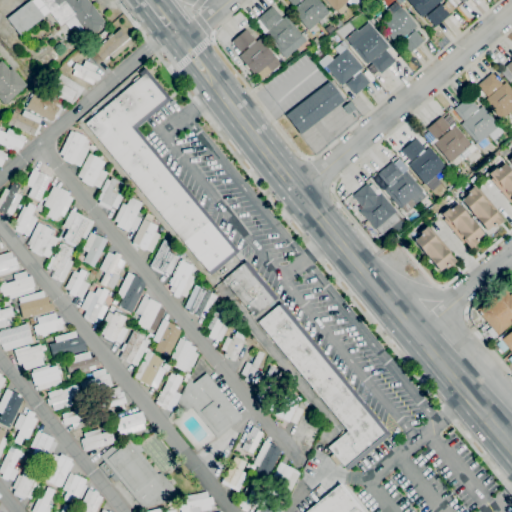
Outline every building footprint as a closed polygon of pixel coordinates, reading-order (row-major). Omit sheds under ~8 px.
[(91,36),(79,21),(67,30),(63,23),(60,25),(49,11),(43,15),(44,16),(20,35),(6,18),(29,0),(87,0),(106,24),(91,36)] [(312,35),(308,30),(307,31),(291,11),(303,0),(317,0),(332,17),(326,22),(325,21),(320,25),(318,22),(316,24),(319,29),(312,35)] [(344,5),(347,6),(351,10),(340,19),(334,12),(335,12),(324,0),(360,0),(352,8),(347,2),(343,5),(344,5)] [(442,0),(421,18),(405,0),(442,0)] [(434,27),(425,16),(440,4),(449,15),(434,27)] [(267,31),(257,19),(271,6),(281,18),(267,31)] [(408,53),(398,41),(395,44),(378,25),(379,24),(374,19),(381,13),(386,18),(399,7),(416,26),(406,35),(407,37),(414,30),(423,41),(408,53)] [(285,59),(280,54),(264,34),(285,16),(302,35),(302,36),(306,41),(285,59)] [(337,28),(333,23),(338,19),(342,24),(337,28)] [(380,74),(370,61),(366,64),(345,39),(366,21),(387,46),(384,49),(395,61),(380,74)] [(377,29),(372,23),(375,21),(380,27),(377,29)] [(328,34),(324,29),(330,25),(332,27),(333,26),(335,29),(328,34)] [(97,65),(89,55),(108,39),(106,36),(111,33),(112,35),(120,28),(132,42),(112,59),(109,55),(97,65)] [(259,82),(238,56),(248,48),(246,46),(239,52),(231,42),(245,29),(256,41),(259,39),(280,64),(271,72),(259,82)] [(355,95),(344,83),(341,86),(325,67),(323,68),(317,62),(326,54),(327,55),(328,54),(333,59),(339,54),(334,48),(343,41),(348,47),(346,48),(362,67),(359,71),(369,83),(355,95)] [(508,82),(510,80),(511,82),(511,58),(498,70),(508,82)] [(92,85),(72,75),(74,70),(72,68),(75,63),(82,66),(84,60),(97,66),(94,72),(100,75),(97,81),(94,80),(92,85)] [(4,105),(0,100),(0,61),(1,61),(9,70),(11,68),(26,85),(4,105)] [(210,275),(84,123),(141,76),(138,73),(144,68),(171,99),(136,128),(239,252),(210,275)] [(487,97),(477,85),(491,73),(501,84),(487,97)] [(71,104),(48,90),(55,79),(57,80),(60,74),(83,88),(79,95),(71,104)] [(299,135),(284,115),(328,82),(343,101),(299,135)] [(511,110),(500,120),(483,100),(505,82),(511,90),(511,110)] [(52,122),(25,108),(32,94),(42,99),(45,93),(64,104),(57,117),(52,122)] [(483,150),(478,144),(477,145),(460,125),(464,122),(453,109),(468,97),(478,109),(482,106),(498,126),(484,138),(489,144),(483,150)] [(35,136),(33,135),(32,135),(7,123),(13,112),(21,115),(23,110),(41,119),(38,124),(40,126),(35,136)] [(435,140),(426,129),(441,116),(450,127),(435,140)] [(450,163),(433,144),(453,126),(470,145),(450,163)] [(17,153),(0,143),(0,131),(5,134),(8,128),(25,137),(22,142),(23,142),(20,149),(19,148),(17,153)] [(80,166),(62,158),(63,156),(59,154),(71,129),(75,131),(75,132),(86,137),(83,143),(89,146),(80,166)] [(410,161),(401,150),(415,138),(424,148),(410,161)] [(424,184),(408,165),(428,147),(445,167),(424,184)] [(100,188),(93,185),(92,186),(86,184),(80,180),(81,178),(77,176),(88,153),(99,159),(104,162),(100,170),(107,173),(100,188)] [(400,209),(384,189),(387,186),(377,174),(392,161),(402,173),(405,171),(422,191),(421,192),(425,197),(416,205),(411,200),(400,209)] [(511,202),(488,174),(495,168),(496,170),(504,163),(511,172),(511,202)] [(38,201),(27,195),(31,188),(25,185),(32,169),(38,172),(39,171),(51,177),(38,201)] [(109,210),(98,204),(99,201),(96,199),(106,179),(109,181),(111,177),(123,183),(119,190),(124,193),(124,194),(126,195),(123,201),(121,199),(116,209),(111,206),(109,210)] [(4,216),(0,213),(0,196),(4,188),(8,190),(13,181),(20,185),(18,189),(23,191),(20,195),(21,196),(11,215),(5,212),(4,216)] [(381,236),(376,230),(375,230),(359,211),(362,208),(352,196),(366,183),(377,196),(380,193),(397,212),(395,213),(400,219),(381,236)] [(55,220),(46,215),(49,209),(43,205),(53,186),(59,189),(60,189),(69,193),(68,196),(72,198),(63,217),(59,215),(58,217),(57,216),(55,220)] [(486,231),(460,200),(468,194),(466,192),(473,186),(477,190),(479,189),(499,213),(497,214),(502,220),(494,227),(493,225),(486,231)] [(127,231),(116,226),(117,223),(113,220),(122,203),(126,205),(130,197),(142,203),(135,216),(141,219),(135,230),(129,227),(127,231)] [(28,236),(22,233),(21,234),(14,230),(15,228),(12,226),(23,206),(26,208),(28,203),(35,206),(30,216),(37,219),(28,236)] [(40,212),(35,209),(38,204),(43,207),(40,212)] [(469,248),(440,214),(447,208),(449,210),(457,204),(482,234),(476,240),(477,242),(469,248)] [(74,247),(64,242),(65,240),(62,239),(67,229),(62,226),(70,210),(93,222),(84,239),(81,237),(76,246),(75,245),(74,247)] [(151,252),(145,249),(145,250),(138,246),(138,245),(131,242),(143,219),(157,226),(154,232),(160,235),(151,252)] [(48,258),(42,255),(41,257),(29,252),(30,249),(28,248),(29,245),(26,244),(37,222),(48,228),(53,231),(51,236),(57,239),(48,258)] [(439,271),(413,241),(420,235),(418,233),(426,226),(430,231),(432,230),(451,253),(449,254),(455,261),(447,267),(445,265),(439,271)] [(93,267),(88,264),(83,261),(87,252),(81,249),(90,232),(95,235),(96,234),(107,239),(93,267)] [(162,275),(152,269),(149,266),(163,239),(177,247),(173,254),(178,257),(170,274),(164,271),(162,275)] [(62,282),(57,279),(56,280),(50,277),(53,273),(48,271),(48,270),(45,268),(51,256),(53,257),(59,244),(61,245),(62,243),(72,249),(71,250),(73,251),(69,260),(73,262),(62,282)] [(0,274),(0,254),(11,251),(12,258),(14,257),(16,264),(17,264),(19,269),(0,274)] [(112,288),(106,285),(105,286),(99,283),(105,272),(98,269),(107,252),(113,255),(115,252),(121,255),(119,259),(124,262),(117,275),(119,276),(112,288)] [(178,297),(172,295),(173,293),(166,289),(181,260),(182,259),(184,260),(183,261),(193,266),(193,267),(194,268),(192,273),(190,272),(190,273),(191,273),(190,275),(195,278),(185,297),(179,294),(178,297)] [(252,318),(221,281),(246,260),(277,297),(252,318)] [(81,298),(75,295),(74,297),(67,293),(69,290),(64,288),(73,271),(77,273),(80,268),(88,273),(84,280),(83,279),(82,281),(89,284),(81,298)] [(196,278),(193,274),(197,270),(201,273),(196,278)] [(9,299),(8,296),(6,297),(5,296),(3,296),(1,291),(0,291),(0,285),(14,281),(12,275),(25,271),(27,277),(30,276),(32,282),(33,282),(34,287),(32,287),(34,292),(9,299)] [(131,313),(118,307),(122,299),(115,295),(127,272),(133,275),(134,274),(140,278),(145,286),(131,313)] [(199,317),(187,311),(188,310),(183,307),(194,285),(216,296),(208,313),(202,310),(199,317)] [(83,316),(86,311),(80,308),(89,290),(93,293),(94,289),(96,290),(97,288),(102,290),(102,288),(108,291),(101,305),(107,308),(99,324),(93,321),(92,324),(86,321),(85,320),(84,319),(84,318),(83,317),(83,316)] [(511,323),(497,336),(476,310),(502,288),(509,296),(511,293),(511,323)] [(22,318),(18,303),(19,303),(17,297),(43,291),(44,297),(47,296),(49,303),(51,303),(53,311),(22,318)] [(154,331),(148,328),(147,330),(136,324),(140,316),(134,313),(143,297),(148,299),(149,298),(160,304),(158,308),(164,311),(154,331)] [(347,470),(340,462),(336,465),(329,457),(333,453),(328,447),(348,431),(257,322),(280,303),(390,434),(347,470)] [(220,341),(214,338),(213,340),(208,337),(211,330),(206,328),(217,305),(228,311),(223,320),(229,323),(220,341)] [(0,327),(0,309),(10,307),(13,316),(5,318),(7,325),(0,327)] [(112,342),(103,338),(104,336),(103,336),(103,335),(99,333),(104,323),(102,322),(107,312),(113,315),(114,311),(126,317),(114,341),(113,340),(112,342)] [(41,336),(41,335),(36,336),(33,326),(38,324),(36,318),(55,313),(56,319),(61,318),(62,324),(63,328),(46,333),(47,335),(41,336)] [(167,357),(153,350),(157,343),(152,340),(162,319),(175,326),(174,327),(181,330),(167,357)] [(4,351),(1,345),(0,344),(0,331),(26,323),(32,342),(4,351)] [(511,363),(508,359),(511,355),(500,340),(511,330),(511,363)] [(53,359),(49,344),(55,343),(53,337),(75,331),(76,337),(82,335),(86,350),(53,359)] [(136,366),(130,363),(130,364),(119,358),(122,351),(119,350),(123,343),(126,344),(132,331),(143,337),(142,340),(144,341),(146,336),(152,339),(150,343),(148,342),(136,366)] [(234,361),(223,355),(225,351),(220,349),(226,337),(230,339),(232,336),(233,337),(236,331),(244,335),(242,340),(243,341),(234,361)] [(189,372),(185,370),(184,372),(172,366),(175,360),(170,357),(179,338),(184,341),(185,340),(191,343),(190,345),(195,348),(193,352),(198,354),(189,372)] [(17,365),(14,352),(39,344),(43,356),(17,365)] [(68,373),(66,365),(72,363),(70,357),(89,351),(90,358),(96,356),(98,364),(94,366),(95,368),(89,370),(88,367),(68,373)] [(155,388),(150,385),(149,386),(138,380),(133,378),(146,351),(163,359),(159,367),(161,369),(164,364),(167,366),(167,365),(169,367),(167,371),(165,370),(155,388)] [(256,384),(250,381),(249,383),(243,380),(245,376),(240,374),(246,362),(251,364),(258,351),(263,353),(256,369),(262,372),(256,384)] [(38,390),(36,385),(34,386),(30,373),(32,372),(31,370),(47,365),(48,367),(56,365),(60,378),(59,378),(61,384),(38,390)] [(264,404),(258,401),(259,398),(255,396),(270,366),(280,371),(264,404)] [(83,395),(80,382),(93,378),(91,372),(104,368),(106,374),(108,373),(112,386),(83,395)] [(171,412),(154,403),(155,401),(156,401),(167,380),(170,373),(175,376),(176,374),(182,377),(174,392),(180,395),(171,412)] [(216,438),(191,407),(185,412),(176,402),(189,379),(190,380),(191,379),(194,382),(206,373),(242,417),(216,438)] [(186,383),(182,381),(186,373),(190,375),(186,383)] [(53,410),(52,405),(48,406),(46,399),(48,398),(47,393),(76,384),(80,396),(70,399),(72,405),(53,410)] [(106,415),(101,397),(109,395),(107,390),(118,387),(119,392),(122,392),(124,397),(125,397),(126,402),(122,404),(124,409),(106,415)] [(9,428),(0,423),(0,399),(5,389),(17,395),(16,396),(22,399),(9,428)] [(295,424),(289,421),(288,422),(274,415),(278,406),(281,408),(289,393),(300,398),(296,407),(302,411),(295,424)] [(73,429),(71,423),(63,425),(62,419),(63,419),(61,414),(86,407),(88,411),(94,410),(96,416),(83,420),(85,426),(73,429)] [(19,445),(13,442),(19,430),(13,427),(19,414),(25,417),(28,410),(34,413),(32,417),(36,420),(27,439),(23,437),(19,445)] [(119,436),(118,430),(116,431),(113,420),(141,411),(145,423),(142,423),(144,429),(119,436)] [(252,454),(247,451),(246,451),(241,448),(252,426),(258,428),(257,430),(262,433),(252,454)] [(84,451),(84,450),(83,451),(80,440),(81,439),(84,438),(83,433),(99,428),(100,433),(110,431),(114,443),(84,451)] [(46,466),(29,458),(34,449),(29,447),(36,431),(41,433),(41,432),(53,438),(52,441),(56,443),(46,466)] [(141,507),(118,479),(112,484),(108,479),(114,474),(100,456),(115,443),(133,438),(143,451),(140,452),(157,474),(161,473),(179,495),(141,507)] [(266,479),(255,473),(258,466),(252,464),(264,440),(270,443),(276,446),(280,450),(266,479)] [(12,481),(7,478),(7,480),(1,477),(2,474),(0,472),(0,467),(10,447),(14,449),(15,448),(21,451),(12,468),(18,471),(12,481)] [(61,487),(59,485),(58,487),(45,480),(45,482),(40,480),(43,474),(46,476),(47,474),(43,472),(52,454),(59,457),(60,454),(72,459),(70,462),(72,463),(61,487)] [(237,492),(220,483),(234,456),(245,462),(241,471),(246,474),(237,492)] [(23,500),(13,495),(13,493),(12,492),(14,489),(10,487),(16,474),(20,476),(27,461),(39,467),(39,468),(43,470),(40,476),(36,474),(35,476),(40,479),(30,499),(25,497),(25,498),(24,498),(23,500)] [(299,473),(285,501),(265,490),(279,462),(296,470),(299,473)] [(77,506),(63,499),(66,491),(61,489),(68,473),(74,475),(74,474),(86,480),(84,485),(86,486),(77,506)] [(267,485),(256,507),(250,504),(246,511),(241,509),(241,507),(237,505),(251,477),(267,485)] [(305,511),(340,484),(362,511),(305,511)] [(48,511),(31,511),(41,491),(44,493),(47,487),(54,490),(47,504),(52,506),(48,511)] [(95,511),(76,511),(87,489),(92,491),(98,494),(98,495),(102,497),(95,511)] [(178,511),(176,504),(185,501),(184,496),(206,491),(207,498),(211,497),(213,508),(197,511),(178,511)] [(281,511),(254,511),(265,495),(279,504),(277,507),(282,511),(281,511)]
